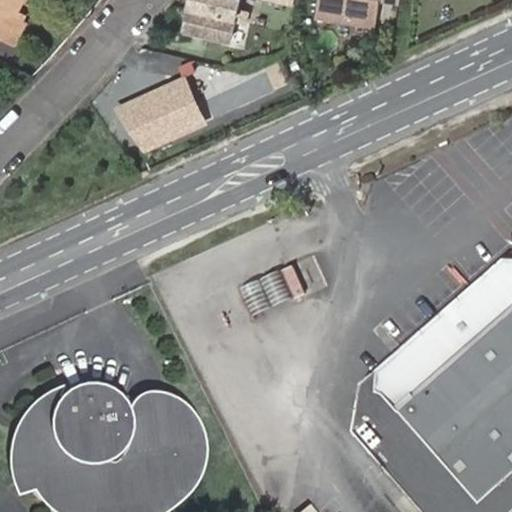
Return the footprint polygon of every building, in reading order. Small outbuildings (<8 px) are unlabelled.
[(17,6),(20,0),(0,0),(0,31),(2,33),(13,39),(25,17),(20,14),(14,11),(17,6)] [(189,0),(182,31),(230,42),(235,20),(237,12),(239,0),(189,0)] [(375,26),(379,0),(317,0),(315,17),(375,26)] [(248,14),(237,12),(235,20),(246,23),(248,14)] [(182,129),(184,133),(206,123),(185,79),(119,109),(147,150),(170,139),(168,135),(182,129)] [(168,135),(170,139),(184,133),(182,129),(168,135)] [(511,511),(511,260),(507,260),(366,388),(358,437),(420,511),(511,511)] [(298,264),(243,286),(255,316),(310,293),(298,264)] [(161,511),(165,510),(176,501),(183,495),(188,489),(196,479),(198,475),(199,473),(201,465),(202,456),(202,449),(201,444),(199,436),(195,427),(190,420),(184,413),(172,410),(158,420),(158,419),(157,418),(157,417),(156,417),(156,416),(155,415),(154,415),(154,414),(153,414),(152,413),(151,413),(150,412),(149,412),(148,412),(147,412),(146,412),(145,412),(144,412),(143,412),(142,412),(141,412),(141,413),(140,413),(139,414),(138,414),(138,415),(137,416),(136,416),(136,417),(130,421),(129,414),(128,409),(126,405),(122,399),(117,394),(113,392),(109,391),(101,388),(94,388),(85,389),(77,390),(69,392),(65,394),(57,398),(50,403),(44,408),(38,414),(31,425),(28,433),(26,437),(24,445),(23,453),(23,462),(24,470),(40,468),(42,479),(46,486),(50,493),(56,500),(60,503),(65,507),(72,511),(76,511),(161,511)] [(133,414),(130,421),(136,417),(136,416),(137,416),(138,415),(138,414),(139,414),(140,413),(141,413),(141,412),(142,412),(143,412),(144,412),(145,412),(146,412),(147,412),(148,412),(149,412),(150,412),(151,413),(152,413),(153,414),(154,414),(154,415),(155,415),(156,416),(156,417),(157,417),(157,418),(158,419),(158,420),(172,410),(184,413),(183,412),(181,410),(176,406),(168,402),(163,401),(159,400),(153,400),(147,402),(139,406),(136,410),(133,414)]
